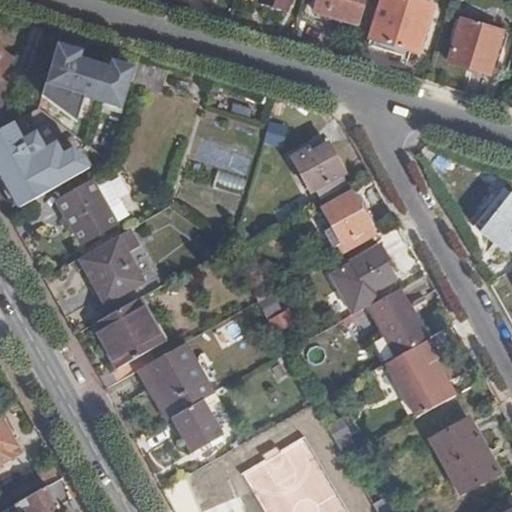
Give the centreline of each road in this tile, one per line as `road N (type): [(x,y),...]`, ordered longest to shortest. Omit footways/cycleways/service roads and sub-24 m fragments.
road 1 (residential): [(352,90),(511,372)]
road 2 (residential): [(52,0),(352,90)]
road 3 (secondary): [(0,285),(128,511)]
road 4 (residential): [(352,90),(511,139)]
